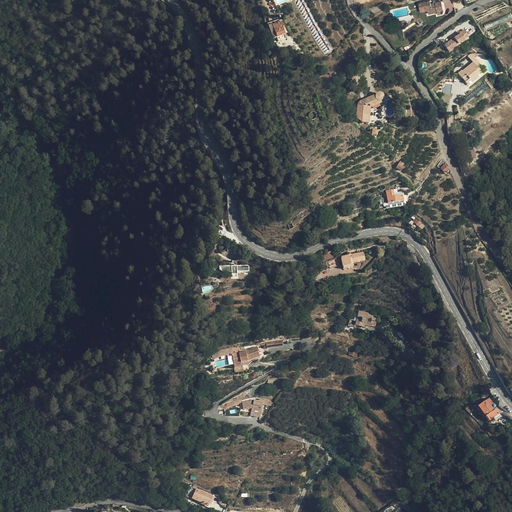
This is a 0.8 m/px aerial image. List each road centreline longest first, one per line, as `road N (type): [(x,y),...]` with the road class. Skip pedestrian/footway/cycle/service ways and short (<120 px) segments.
road 1 (tertiary): [(167,0),(196,51),(199,120),(227,175),(241,237),(280,257),(381,230),(413,240),(511,405)]
road 2 (residential): [(296,511),(330,460),(321,444),(215,414),(217,403),(286,363),(259,363)]
road 3 (unclassified): [(511,280),(465,202),(413,70)]
